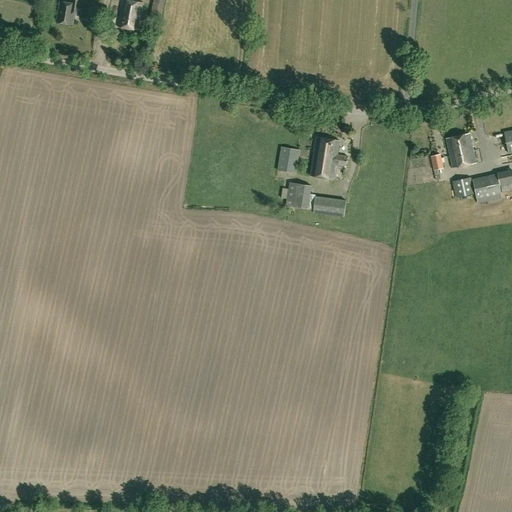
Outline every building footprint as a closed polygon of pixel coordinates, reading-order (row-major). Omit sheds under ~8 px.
[(82,0),(70,0),(69,4),(60,2),(57,22),(73,25),(74,14),(80,15),(82,0)] [(121,0),(117,27),(138,30),(143,3),(127,0),(121,0)] [(153,0),(150,18),(161,21),(164,0),(153,0)] [(116,18),(109,16),(107,25),(114,27),(116,18)] [(470,134),(446,139),(452,168),(476,163),(470,134)] [(316,137),(310,175),(333,179),(336,165),(346,166),(348,156),(337,155),(340,141),(316,137)] [(250,143),(247,179),(246,179),(244,197),(265,198),(266,182),(271,182),(273,154),(269,154),(269,145),(250,143)] [(299,150),(281,147),(278,170),(296,173),(299,150)] [(434,170),(436,181),(441,180),(439,169),(444,169),(440,154),(431,156),(434,170)] [(497,174),(473,179),(476,193),(478,203),(502,198),(502,192),(511,190),(511,169),(496,173),(497,174)] [(471,177),(452,182),(456,198),(475,194),(471,177)] [(316,194),(311,194),(312,186),(289,182),(286,206),(308,209),(307,210),(313,210),(313,214),(345,218),(347,200),(316,196),(316,194)]
